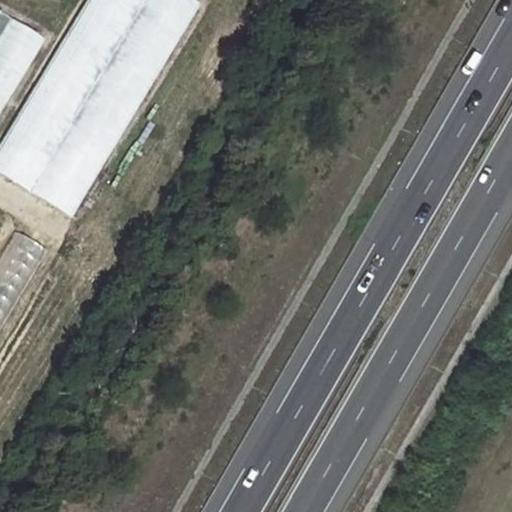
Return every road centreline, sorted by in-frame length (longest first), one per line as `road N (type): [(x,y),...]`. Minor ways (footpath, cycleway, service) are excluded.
road 1 (trunk): [(511,42),(241,511)]
road 2 (trunk): [(301,511),(511,148)]
